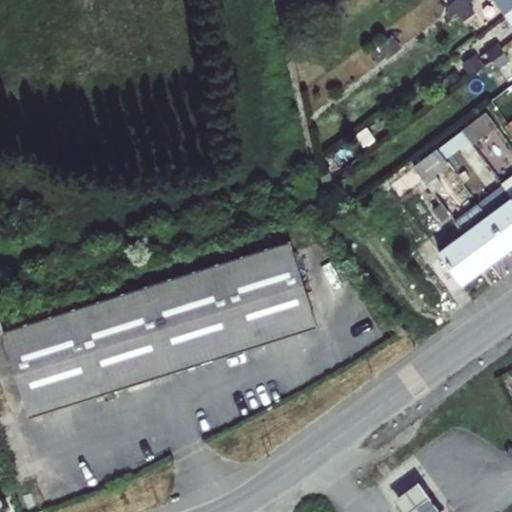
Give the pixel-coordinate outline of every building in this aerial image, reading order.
[(511,0),(494,0),(511,24),(511,0)] [(456,12),(462,19),(467,27),(477,19),(472,12),(466,4),(456,12)] [(492,61),(497,68),(503,75),(511,68),(511,65),(508,60),(502,53),(492,61)] [(472,150),(497,133),(486,119),(463,137),(472,150)] [(490,191),(497,186),(505,180),(497,170),(490,175),(483,165),(475,170),(490,191)] [(403,204),(418,192),(426,186),(415,171),(391,188),(403,204)] [(418,192),(436,216),(443,211),(426,186),(418,192)] [(452,302),(488,275),(511,257),(511,204),(440,258),(444,264),(431,274),(452,302)] [(443,226),(450,221),(458,216),(450,205),(443,211),(436,216),(443,226)] [(31,417),(318,327),(291,242),(4,331),(31,417)] [(406,464),(385,479),(402,503),(408,511),(438,511),(422,488),(406,464)]
